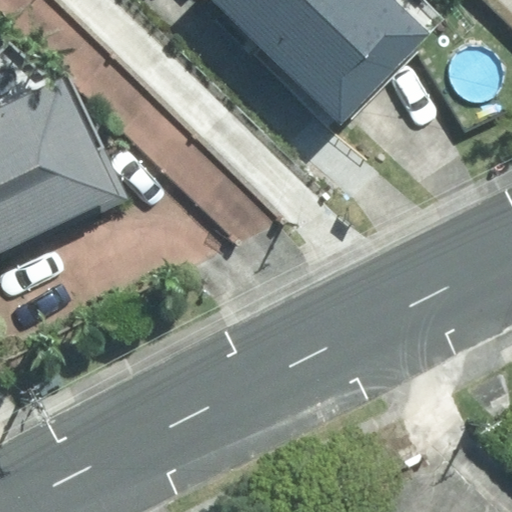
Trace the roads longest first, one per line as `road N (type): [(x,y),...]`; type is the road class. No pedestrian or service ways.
road 1 (tertiary): [(0,511),(511,253)]
road 2 (unknown): [(393,313),(82,0)]
road 3 (unknown): [(0,412),(98,511)]
